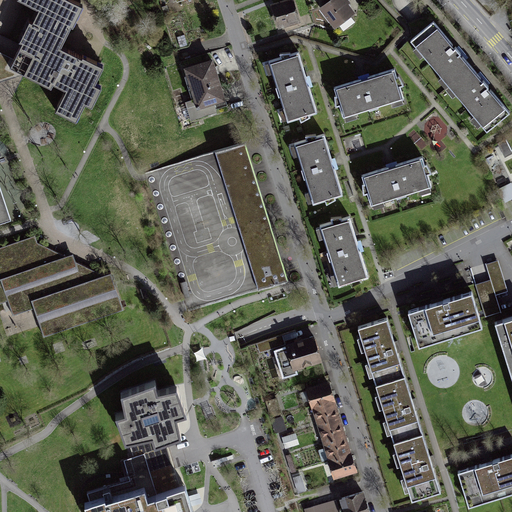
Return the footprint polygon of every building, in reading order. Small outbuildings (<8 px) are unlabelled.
[(22,42),(14,58),(9,67),(24,74),(51,87),(53,83),(66,89),(55,110),(76,120),(85,102),(92,106),(102,86),(95,83),(104,65),(83,54),(82,56),(61,46),(71,26),(73,26),(83,5),(73,0),(20,0),(38,9),(32,21),(29,20),(19,41),(22,42)] [(278,0),(270,2),(276,26),(300,19),(294,0),(278,0)] [(355,9),(347,0),(328,0),(320,8),(336,25),(355,9)] [(453,43),(434,21),(411,40),(487,131),(510,111),(488,84),(453,43)] [(0,82),(6,80),(15,76),(24,74),(9,67),(14,58),(3,53),(0,51),(0,82)] [(309,81),(301,55),(267,65),(284,121),(318,111),(309,81)] [(185,70),(194,100),(186,102),(191,118),(216,111),(214,105),(224,102),(212,62),(185,70)] [(335,87),(345,117),(404,99),(395,69),(368,77),(335,87)] [(333,164),(324,134),(295,142),(313,202),(342,193),(333,164)] [(243,142),(148,172),(192,299),(195,307),(270,284),(285,279),(280,264),(247,158),(243,142)] [(372,207),(434,187),(423,154),(392,164),(362,174),(372,207)] [(511,182),(498,189),(505,201),(511,197),(511,182)] [(0,186),(0,223),(11,220),(0,186)] [(360,250),(351,218),(322,226),(338,284),(368,275),(360,250)] [(35,235),(0,246),(0,302),(8,300),(12,315),(34,308),(43,336),(123,309),(110,271),(103,274),(75,261),(75,260),(73,260),(73,261),(71,262),(70,261),(69,260),(68,259),(66,259),(65,257),(66,257),(65,255),(37,242),(35,235)] [(476,278),(477,281),(490,277),(486,264),(478,266),(481,276),(476,278)] [(482,325),(471,290),(436,301),(409,309),(419,343),(482,325)] [(511,313),(494,318),(511,375),(511,313)] [(393,343),(384,315),(357,323),(410,500),(437,491),(427,457),(409,398),(393,343)] [(271,338),(274,346),(284,343),(282,335),(271,338)] [(275,350),(283,376),(297,372),(295,366),(320,359),(317,348),(318,348),(314,337),(288,344),(288,346),(275,350)] [(158,389),(155,379),(129,389),(130,393),(126,394),(127,399),(123,400),(125,411),(115,414),(122,432),(126,432),(128,439),(154,433),(157,443),(166,440),(173,437),(172,432),(177,431),(176,427),(180,426),(177,415),(187,412),(180,393),(172,395),(170,389),(169,387),(158,389)] [(313,405),(314,405),(332,399),(333,399),(328,382),(308,389),(313,405)] [(267,402),(271,416),(281,413),(277,399),(267,402)] [(338,417),(332,399),(314,405),(319,423),(338,417)] [(280,417),(272,419),(276,432),(285,429),(282,417),(280,417)] [(344,435),(338,417),(319,423),(325,441),(344,435)] [(190,501),(185,484),(180,486),(166,440),(157,443),(154,433),(128,439),(133,456),(124,459),(130,479),(87,492),(89,500),(84,501),(87,511),(187,511),(185,503),(190,501)] [(349,453),(344,435),(325,441),(330,459),(349,453)] [(283,437),(286,447),(292,445),(289,436),(283,437)] [(350,453),(349,453),(330,459),(335,475),(355,469),(350,453)] [(511,491),(511,454),(486,462),(458,471),(469,505),(511,491)] [(296,485),(298,492),(305,490),(304,485),(301,483),(296,485)] [(368,511),(362,491),(342,498),(346,511),(368,511)] [(339,511),(336,500),(305,509),(305,511),(339,511)]
